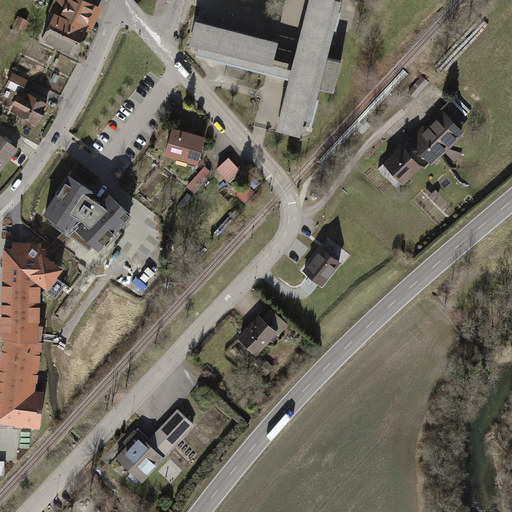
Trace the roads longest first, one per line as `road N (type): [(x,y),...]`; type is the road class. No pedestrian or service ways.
road 1 (residential): [(117,7),(135,15),(285,191),(293,226),(32,511)]
road 2 (primary): [(511,200),(366,325),(199,511)]
road 3 (residential): [(117,7),(54,139),(0,207)]
